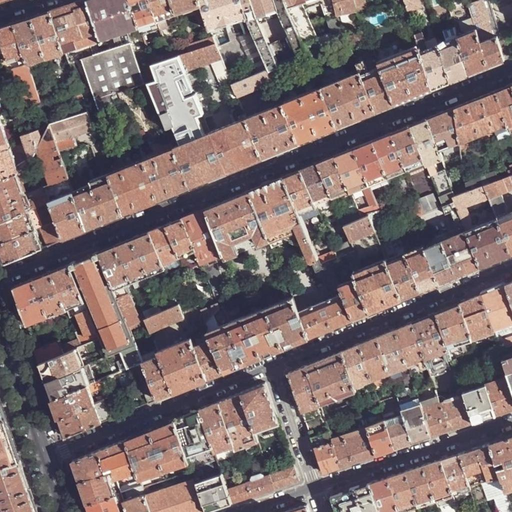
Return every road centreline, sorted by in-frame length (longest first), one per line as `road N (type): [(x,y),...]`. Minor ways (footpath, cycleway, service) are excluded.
road 1 (residential): [(511,74),(0,279)]
road 2 (residential): [(274,366),(511,270)]
road 3 (residential): [(46,459),(274,366)]
road 4 (unclassified): [(511,422),(316,488)]
road 5 (tertiary): [(46,459),(0,325)]
road 6 (residential): [(274,366),(316,488)]
